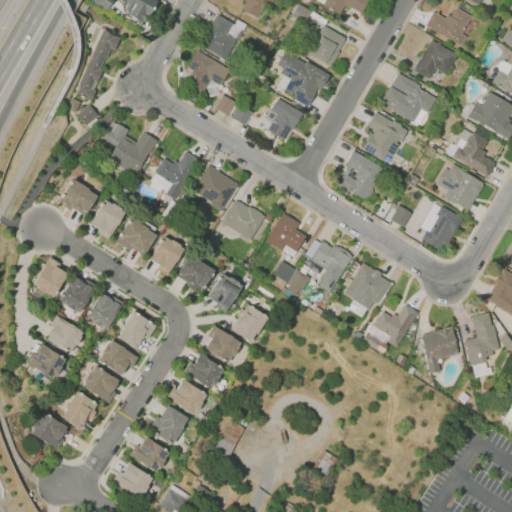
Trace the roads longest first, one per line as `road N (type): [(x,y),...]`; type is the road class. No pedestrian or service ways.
road 1 (residential): [(76,491),(180,336),(177,310),(39,224)]
road 2 (residential): [(143,88),(455,286)]
road 3 (residential): [(410,0),(302,189)]
road 4 (motorway): [(0,117),(64,0)]
